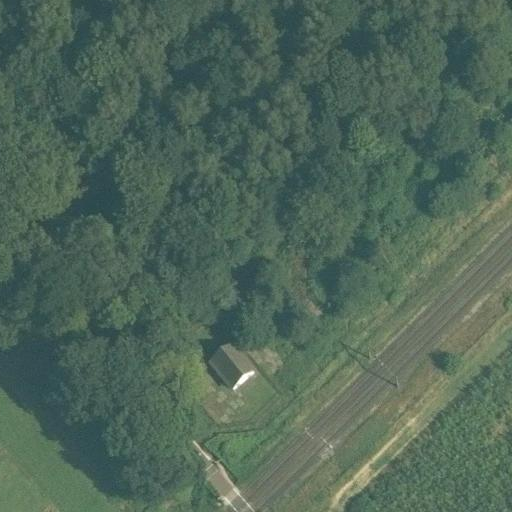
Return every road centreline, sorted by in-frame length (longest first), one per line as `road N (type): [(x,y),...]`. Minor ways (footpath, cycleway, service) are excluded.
road 1 (unknown): [(511,321),(317,511)]
road 2 (track): [(0,226),(128,374)]
road 3 (track): [(128,374),(245,511)]
